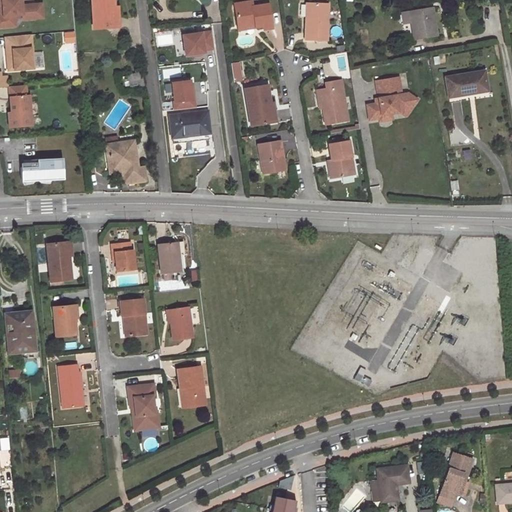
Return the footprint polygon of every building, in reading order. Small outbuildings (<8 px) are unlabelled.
[(0,0),(0,27),(15,26),(14,15),(22,15),(22,19),(33,18),(36,15),(35,7),(32,4),(21,5),(20,0),(0,0)] [(113,26),(112,8),(115,7),(113,0),(91,0),(93,29),(113,27),(113,26)] [(304,2),(304,39),(326,40),(327,3),(304,2)] [(41,3),(32,4),(35,7),(36,15),(33,18),(43,18),(41,3)] [(237,27),(255,24),(255,28),(262,27),(271,25),(268,5),(252,7),(252,4),(234,7),(237,27)] [(436,35),(431,8),(409,11),(413,39),(436,35)] [(214,49),(211,31),(182,35),(185,55),(204,52),(204,50),(214,49)] [(33,68),(31,35),(5,37),(5,46),(7,46),(10,70),(33,68)] [(334,63),(348,61),(346,51),(333,54),(334,63)] [(240,80),(239,62),(231,63),(233,81),(240,80)] [(486,90),(483,72),(445,78),(448,97),(486,90)] [(143,85),(141,73),(135,74),(136,86),(143,85)] [(397,112),(397,110),(397,109),(401,109),(407,113),(416,99),(407,93),(400,94),(398,77),(375,81),(378,98),(378,103),(375,103),(366,105),(368,119),(378,118),(381,115),(397,112)] [(171,82),(173,110),(194,108),(193,99),(191,100),(189,80),(171,82)] [(319,90),(321,104),(324,125),(347,121),(340,80),(330,82),(331,88),(325,89),(319,90)] [(265,83),(243,88),(250,125),(269,121),(267,105),(269,104),(265,83)] [(32,126),(29,95),(27,95),(26,85),(9,87),(11,112),(8,112),(9,128),(32,126)] [(275,120),(272,104),(269,104),(267,105),(269,121),(275,120)] [(208,132),(206,112),(170,116),(172,136),(208,132)] [(328,144),(334,177),(354,174),(348,141),(328,144)] [(279,142),(257,145),(260,160),(263,174),(284,171),(279,142)] [(118,143),(105,145),(107,157),(109,157),(112,172),(121,171),(123,182),(144,179),(142,167),(137,167),(133,144),(119,146),(118,143)] [(62,160),(21,162),(22,181),(63,179),(62,160)] [(46,240),(50,277),(70,275),(69,261),(72,261),(69,238),(46,240)] [(116,260),(117,271),(136,268),(134,247),(130,248),(129,240),(111,242),(112,250),(115,250),(116,260)] [(160,244),(163,274),(184,272),(182,253),(180,253),(179,242),(160,244)] [(148,334),(144,300),(121,302),(123,318),(125,318),(129,318),(131,336),(148,334)] [(54,306),(57,333),(77,331),(74,304),(54,306)] [(170,309),(174,339),(193,336),(191,322),(198,321),(196,306),(170,309)] [(8,333),(10,352),(29,351),(27,332),(34,331),(32,311),(12,313),(14,332),(8,333)] [(12,313),(5,314),(8,333),(14,332),(12,313)] [(29,351),(35,350),(34,331),(27,332),(29,351)] [(59,366),(63,405),(84,403),(82,387),(79,388),(77,369),(77,364),(59,366)] [(201,367),(178,370),(180,389),(185,388),(187,407),(206,404),(201,367)] [(157,413),(154,396),(156,395),(155,384),(129,387),(131,407),(136,406),(139,429),(160,426),(159,413),(157,413)] [(453,452),(436,502),(440,504),(443,496),(452,499),(455,500),(456,494),(463,497),(468,482),(464,481),(461,480),(464,474),(466,475),(472,458),(453,452)] [(377,469),(381,501),(398,499),(396,484),(409,483),(406,465),(377,469)] [(511,483),(495,485),(497,502),(511,501),(511,483)] [(276,496),(273,511),(291,511),(294,500),(276,496)] [(440,504),(449,507),(452,499),(443,496),(440,504)]
